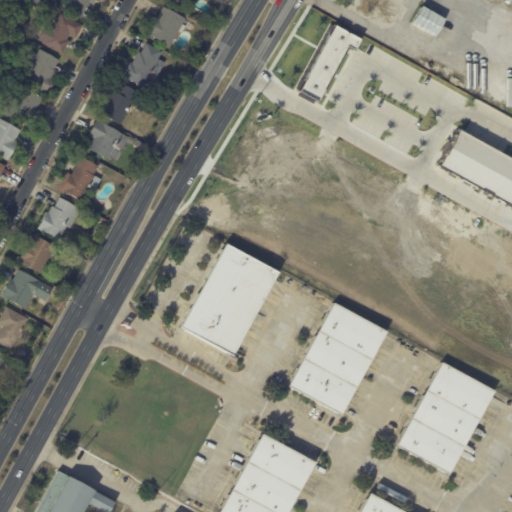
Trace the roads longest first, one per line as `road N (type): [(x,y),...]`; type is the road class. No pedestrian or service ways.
road 1 (secondary): [(0,506),(290,0)]
road 2 (secondary): [(256,0),(0,447)]
road 3 (residential): [(0,234),(126,0)]
